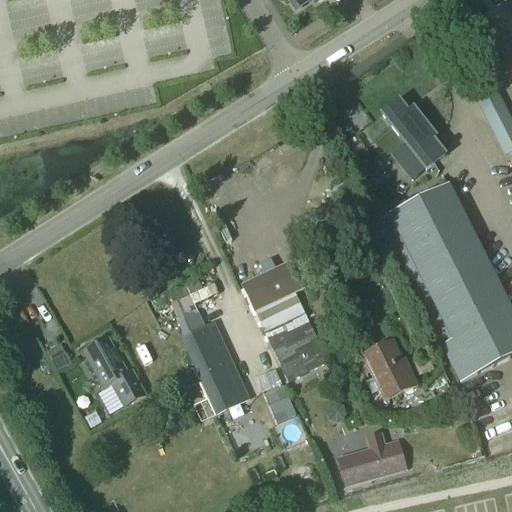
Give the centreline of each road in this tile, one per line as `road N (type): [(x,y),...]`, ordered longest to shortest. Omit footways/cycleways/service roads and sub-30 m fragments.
road 1 (tertiary): [(0,270),(299,74)]
road 2 (tertiary): [(299,74),(414,0)]
